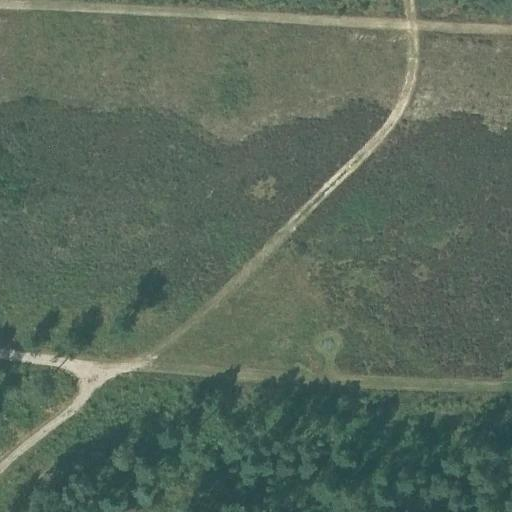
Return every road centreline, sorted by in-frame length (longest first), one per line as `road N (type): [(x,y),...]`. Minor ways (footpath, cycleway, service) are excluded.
road 1 (track): [(400,0),(410,64),(400,102),(363,150),(0,475)]
road 2 (track): [(0,353),(110,372),(511,389)]
road 3 (track): [(0,7),(511,33)]
